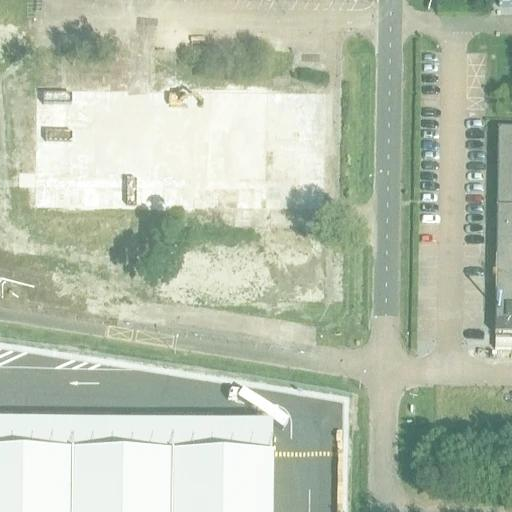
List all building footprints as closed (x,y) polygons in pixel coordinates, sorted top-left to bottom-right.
[(332,208),(335,85),(65,79),(64,104),(131,106),(130,148),(120,147),(119,169),(219,171),(218,206),(332,208)] [(495,133),(493,336),(492,336),(492,337),(511,337),(511,132),(495,132),(495,133)] [(165,305),(329,306),(329,251),(165,250),(165,305)] [(68,511),(69,457),(0,456),(0,511),(68,511)] [(169,511),(169,457),(69,457),(68,511),(169,511)] [(269,511),(269,457),(169,457),(169,511),(269,511)]
